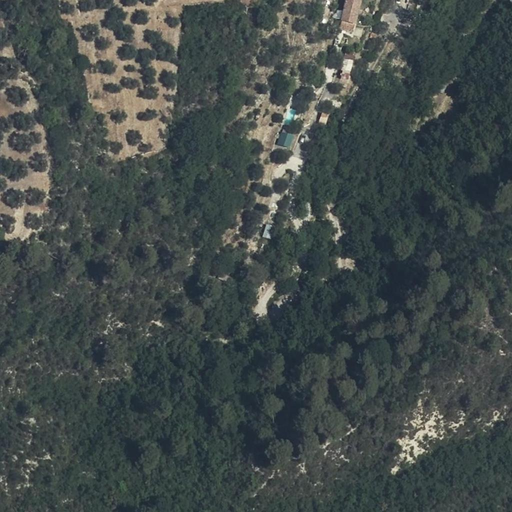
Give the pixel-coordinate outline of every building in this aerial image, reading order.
[(347,0),(341,22),(353,25),(359,0),(347,0)] [(341,22),(339,30),(351,33),(353,25),(341,22)] [(346,63),(341,81),(349,83),(354,64),(346,63)] [(277,144),(289,148),(293,135),(281,131),(277,144)] [(263,237),(272,239),(275,226),(265,224),(263,237)]
